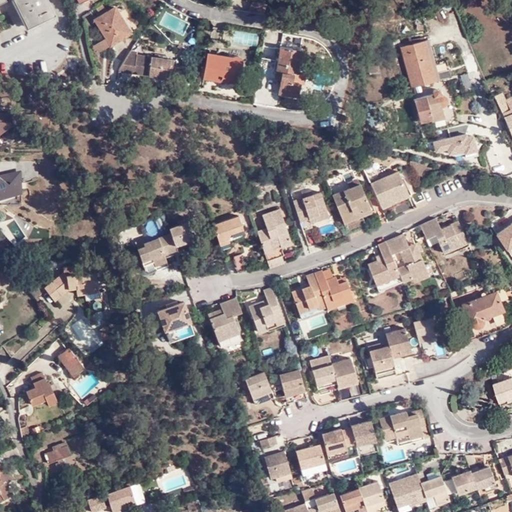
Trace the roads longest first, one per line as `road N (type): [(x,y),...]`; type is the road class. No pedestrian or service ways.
road 1 (residential): [(208,285),(326,255),(459,195),(511,194)]
road 2 (residential): [(295,421),(436,385)]
road 3 (unknown): [(511,156),(468,47),(449,31)]
